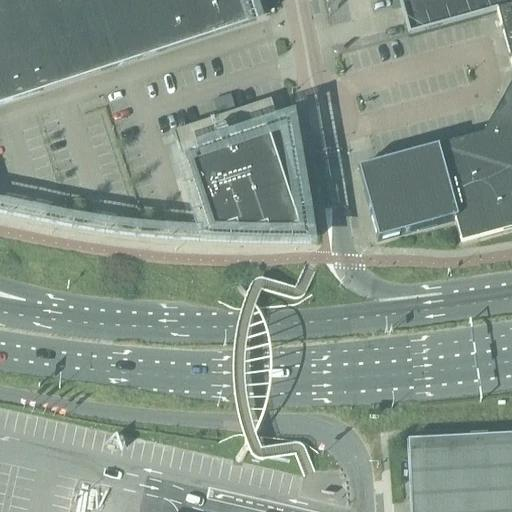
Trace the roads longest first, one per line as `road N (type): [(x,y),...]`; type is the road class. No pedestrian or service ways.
road 1 (primary): [(0,351),(104,371),(253,381),(511,363)]
road 2 (unclassified): [(0,390),(91,408),(297,424),(333,435),(358,464),(362,511)]
road 3 (primary): [(436,311),(287,324),(58,313)]
road 4 (unclassified): [(436,311),(352,281),(341,260),(326,147)]
